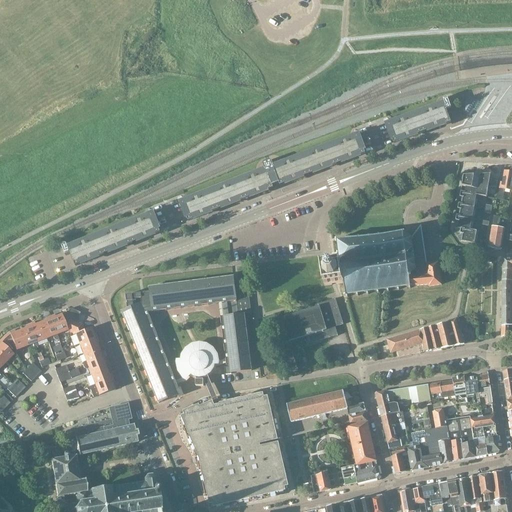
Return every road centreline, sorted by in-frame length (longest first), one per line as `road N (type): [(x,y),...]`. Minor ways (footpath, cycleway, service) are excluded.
road 1 (tertiary): [(87,279),(413,154),(511,134)]
road 2 (residential): [(492,351),(360,368),(388,483)]
road 3 (residential): [(143,422),(87,279)]
road 4 (residential): [(143,422),(214,394),(271,383)]
road 5 (residential): [(388,483),(257,511)]
road 6 (residential): [(506,461),(388,483)]
